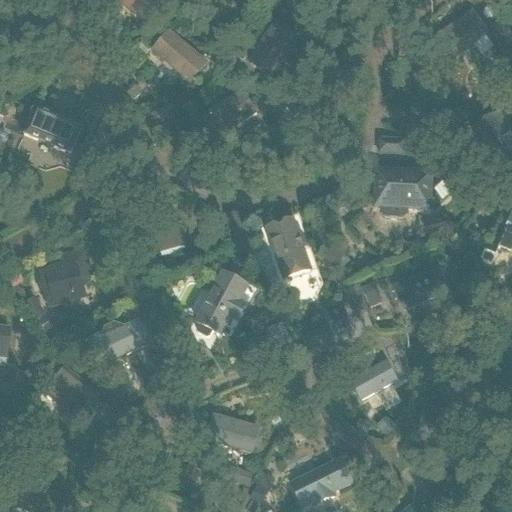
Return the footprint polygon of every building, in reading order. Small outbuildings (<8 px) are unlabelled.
[(120,0),(128,5),(125,9),(135,17),(148,0),(120,0)] [(462,53),(471,46),(480,59),(493,50),(484,37),(486,36),(472,15),(439,38),(448,51),(456,45),(462,53)] [(285,38),(288,34),(275,25),(250,62),(270,76),(276,68),(272,65),(283,50),(287,52),(293,44),(285,38)] [(169,34),(166,38),(153,54),(163,62),(166,58),(180,71),(177,75),(185,81),(191,74),(195,78),(205,66),(169,34)] [(137,60),(128,53),(125,57),(121,61),(130,68),(133,64),(137,60)] [(241,95),(203,120),(212,132),(216,130),(221,138),(230,132),(227,128),(243,117),(246,121),(255,115),(241,95)] [(34,113),(24,136),(36,141),(38,137),(56,144),(54,149),(63,153),(67,144),(72,146),(78,131),(34,113)] [(469,133),(502,185),(511,178),(511,134),(499,114),(469,133)] [(379,214),(384,219),(402,220),(407,216),(407,208),(427,209),(428,179),(378,176),(377,206),(380,206),(379,214)] [(511,216),(507,229),(499,248),(511,253),(511,251),(511,216)] [(292,223),(267,232),(284,281),(309,272),(301,249),(304,248),(300,236),(297,237),(292,223)] [(162,259),(185,252),(179,229),(155,235),(162,259)] [(231,242),(232,254),(246,253),(246,241),(231,242)] [(60,256),(56,270),(39,274),(42,285),(37,286),(39,293),(43,292),(46,303),(81,295),(81,292),(90,279),(84,251),(60,256)] [(237,259),(239,266),(244,268),(251,265),(247,255),(237,259)] [(405,302),(409,311),(419,307),(417,302),(436,293),(438,298),(448,293),(438,270),(394,289),(400,304),(405,302)] [(393,285),(388,276),(383,279),(378,281),(383,290),(388,287),(393,285)] [(197,326),(199,327),(196,332),(197,335),(207,340),(210,339),(212,334),(220,339),(231,320),(238,324),(245,309),(238,306),(247,290),(223,277),(197,326)] [(346,292),(355,315),(383,305),(374,281),(346,292)] [(44,316),(32,299),(20,308),(32,325),(44,316)] [(369,313),(343,325),(351,342),(377,330),(369,313)] [(88,340),(90,345),(93,350),(102,368),(100,369),(106,383),(122,376),(115,361),(128,355),(137,350),(133,342),(144,336),(137,323),(125,329),(111,323),(102,328),(100,334),(88,340)] [(0,367),(4,368),(8,338),(8,331),(0,329),(0,367)] [(369,398),(395,383),(385,366),(351,384),(356,393),(364,389),(369,398)] [(73,418),(92,396),(63,372),(45,395),(73,418)] [(419,402),(429,405),(433,393),(422,390),(419,402)] [(465,421),(426,410),(422,425),(432,428),(429,437),(458,445),(465,421)] [(248,462),(257,431),(214,419),(210,433),(215,435),(212,444),(222,447),(223,443),(242,448),(240,452),(244,453),(242,460),(248,462)] [(335,465),(334,466),(289,487),(301,511),(314,505),(317,510),(335,501),(333,496),(352,487),(344,472),(339,474),(335,465)] [(234,487),(249,491),(252,478),(238,473),(234,487)] [(258,485),(250,500),(260,505),(268,490),(273,480),(260,473),(255,483),(258,485)] [(368,497),(381,504),(388,489),(375,482),(368,497)] [(15,511),(75,511),(78,503),(24,483),(14,511),(15,511)]
